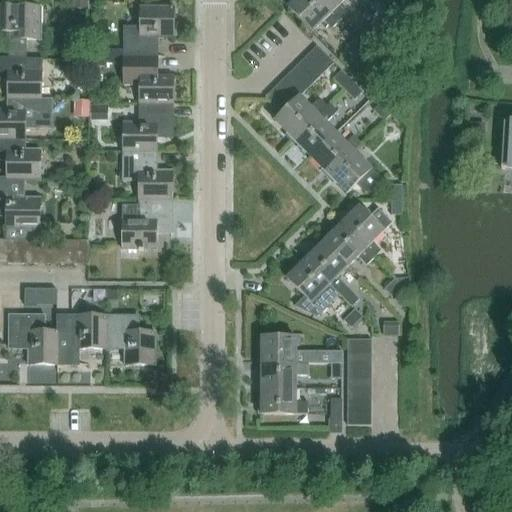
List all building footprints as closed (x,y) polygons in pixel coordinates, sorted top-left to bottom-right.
[(87,0),(71,0),(72,10),(88,10),(87,0)] [(338,23),(330,15),(315,0),(295,0),(287,9),(311,33),(322,22),(330,30),(338,23)] [(339,6),(344,0),(315,0),(330,15),(338,23),(347,14),(339,6)] [(410,7),(406,0),(394,0),(399,12),(410,7)] [(0,35),(7,35),(7,61),(26,61),(26,44),(38,44),(38,9),(0,8),(0,35)] [(403,15),(395,8),(384,19),(392,26),(403,15)] [(90,50),(90,57),(104,57),(120,57),(156,57),(157,39),(172,40),(172,11),(138,10),(138,29),(121,29),(121,50),(90,50)] [(354,41),(362,48),(373,38),(365,30),(354,41)] [(362,48),(354,41),(344,50),(352,58),(362,48)] [(314,48),(305,57),(322,74),(331,66),(314,48)] [(89,68),(104,68),(104,57),(90,57),(89,68)] [(156,78),(156,57),(120,57),(120,87),(137,87),(137,106),(172,106),(172,78),(156,78)] [(314,83),(322,74),(305,57),(297,65),(314,83)] [(6,101),(41,102),(41,61),(26,61),(7,61),(0,60),(0,81),(6,82),(6,101)] [(297,65),(288,74),(305,91),(314,83),(297,65)] [(333,80),(343,89),(350,82),(340,72),(333,80)] [(280,82),(297,100),(298,99),(305,91),(288,74),(280,82)] [(288,108),(297,100),(280,82),(271,91),(288,108)] [(350,82),(343,89),(354,101),(361,93),(350,82)] [(271,91),(263,99),(280,116),(288,108),(271,91)] [(273,124),(291,142),(316,117),(315,117),(325,107),(321,102),(316,102),(308,110),(298,99),(297,100),(288,108),(280,116),(273,124)] [(52,102),(41,102),(6,101),(6,114),(0,114),(0,141),(24,142),(25,131),(51,131),(51,103),(52,103),(52,102)] [(84,101),(74,101),(73,119),(89,119),(89,101),(76,101),(84,101)] [(391,114),(380,103),(372,112),(383,122),(391,114)] [(90,115),(108,115),(108,106),(90,106),(90,115)] [(172,106),(137,106),(137,126),(121,126),(120,153),(155,153),(156,136),(172,136),(172,106)] [(315,117),(316,117),(291,142),(309,160),(334,135),(324,125),(335,114),(327,106),(325,107),(315,117)] [(511,124),(503,124),(501,170),(511,170),(511,124)] [(326,178),(351,153),(359,145),(351,137),(344,145),(334,135),(309,160),(326,178)] [(24,142),(0,141),(0,153),(5,154),(5,181),(5,182),(24,183),(40,183),(40,154),(24,153),(24,142)] [(155,153),(120,153),(120,183),(136,183),(136,201),(172,202),(172,174),(155,174),(155,153)] [(363,195),(369,195),(381,183),(351,153),(326,178),(345,196),(354,186),(363,195)] [(8,242),(22,242),(34,242),(39,242),(39,201),(24,201),(24,183),(5,182),(5,181),(0,180),(0,217),(5,218),(5,242),(8,242)] [(390,202),(401,202),(402,187),(390,187),(390,202)] [(128,207),(127,221),(120,221),(119,250),(155,250),(155,230),(171,230),(172,202),(136,201),(136,207),(128,207)] [(401,202),(390,202),(390,217),(401,217),(401,202)] [(368,219),(357,209),(340,226),(372,260),(379,253),(371,245),(391,225),(376,211),(368,219)] [(372,260),(340,226),(322,244),(346,268),(356,258),(365,267),(372,260)] [(0,265),(7,266),(8,242),(5,242),(0,241),(0,265)] [(7,266),(20,266),(22,242),(8,242),(7,266)] [(34,242),(22,242),(20,266),(34,266),(34,242)] [(47,242),(39,242),(34,242),(34,266),(47,266),(47,242)] [(47,266),(60,266),(61,243),(47,242),(47,266)] [(74,243),(61,243),(60,266),(74,267),(74,243)] [(74,243),(74,267),(87,267),(87,243),(74,243)] [(336,278),(346,268),(322,244),(304,262),(338,297),(339,296),(352,309),(359,301),(336,278)] [(338,297),(304,262),(285,280),(303,298),(293,308),(317,318),(338,297)] [(402,288),(394,280),(384,291),(391,298),(402,288)] [(36,290),(24,290),(24,306),(36,306),(36,290)] [(106,292),(106,302),(118,302),(118,292),(106,292)] [(351,329),(362,318),(354,310),(343,322),(351,329)] [(56,332),(44,332),(44,316),(7,316),(7,351),(27,351),(27,366),(57,366),(56,332)] [(56,332),(57,366),(77,367),(78,351),(105,351),(106,317),(56,316),(56,332)] [(106,317),(105,351),(122,352),(122,367),(153,368),(154,332),(133,332),(134,317),(106,317)] [(259,339),(259,364),(307,365),(329,365),(341,365),(341,353),(295,353),(295,339),(259,339)] [(347,353),(371,353),(371,341),(347,341),(347,353)] [(347,353),(347,365),(371,365),(371,353),(347,353)] [(307,365),(259,364),(259,390),(295,390),(295,377),(307,377),(307,365)] [(341,365),(329,365),(329,382),(341,382),(341,365)] [(347,365),(347,377),(371,377),(371,365),(347,365)] [(371,377),(347,377),(347,389),(371,390),(371,377)] [(371,390),(347,389),(347,401),(371,401),(371,390)] [(295,390),(259,390),(260,416),(306,416),(306,403),(295,403),(295,390)] [(341,417),(341,401),(330,401),(330,417),(341,417)] [(347,414),(371,414),(371,401),(347,401),(347,414)] [(371,414),(347,414),(347,427),(371,427),(371,414)]
